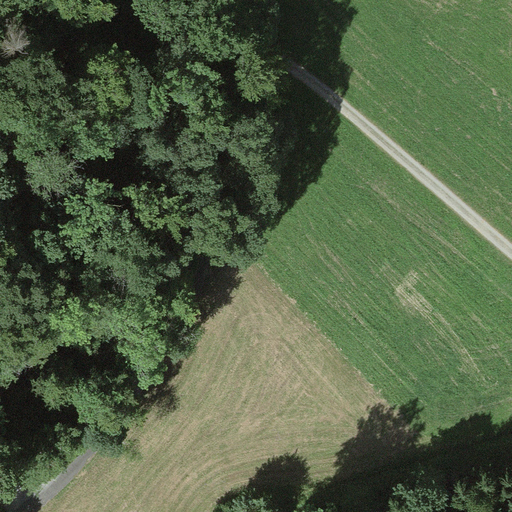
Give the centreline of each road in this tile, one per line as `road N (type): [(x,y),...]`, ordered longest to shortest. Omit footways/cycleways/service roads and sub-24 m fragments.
road 1 (track): [(226,0),(236,98),(158,354),(29,511)]
road 2 (track): [(511,255),(226,6)]
